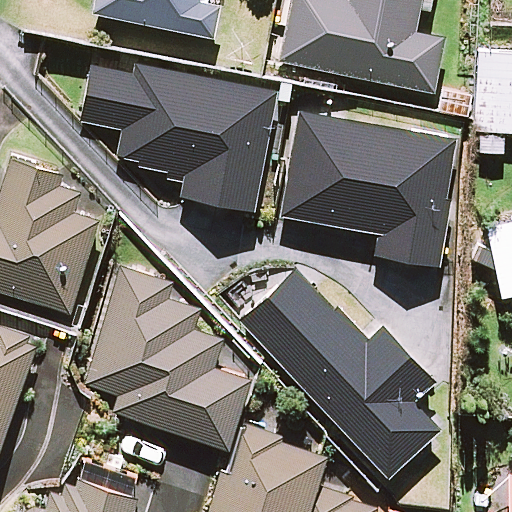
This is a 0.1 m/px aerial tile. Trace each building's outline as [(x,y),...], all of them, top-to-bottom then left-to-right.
[(94,0),(92,11),(212,32),(218,0),(216,0),(94,0)] [(420,0),(290,0),(280,60),(432,87),(442,34),(415,29),(420,0)] [(511,52),(477,51),(472,129),(480,130),(479,151),(502,151),(502,130),(511,129),(511,52)] [(132,61),(131,71),(91,64),(81,117),(124,125),(118,157),(182,168),(178,191),(252,204),(273,87),(132,61)] [(345,112),(295,107),(283,214),(378,224),(375,252),(437,259),(452,131),(344,119),(345,112)] [(0,286),(68,308),(96,215),(69,207),(74,188),(58,183),(60,169),(4,153),(0,165),(0,286)] [(511,217),(486,223),(501,293),(511,290),(511,217)] [(200,285),(122,262),(87,383),(119,392),(114,411),(227,443),(247,375),(210,364),(219,334),(188,325),(200,285)] [(361,338),(293,264),(238,315),(385,473),(437,424),(411,395),(431,376),(380,321),(361,338)] [(0,439),(34,339),(0,327),(0,439)] [(227,462),(223,461),(206,511),(305,511),(314,483),(326,447),(240,420),(227,462)] [(18,501),(15,511),(127,511),(133,487),(70,473),(67,487),(50,482),(43,508),(18,501)] [(397,511),(398,510),(314,483),(305,511),(397,511)]
